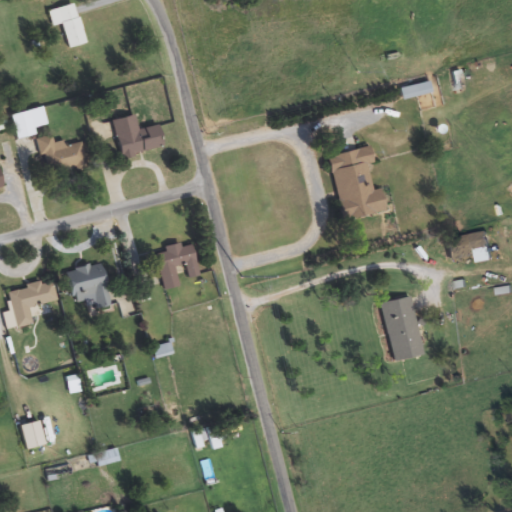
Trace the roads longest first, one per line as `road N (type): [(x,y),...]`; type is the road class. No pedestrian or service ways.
road 1 (tertiary): [(289,511),(211,187),(177,67),(148,0)]
road 2 (residential): [(0,240),(211,187)]
